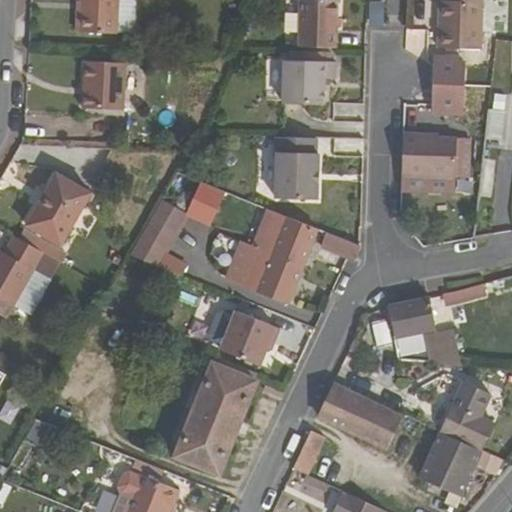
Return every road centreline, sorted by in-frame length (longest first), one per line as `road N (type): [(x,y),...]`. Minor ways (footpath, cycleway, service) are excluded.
road 1 (residential): [(387,276),(351,301),(250,511)]
road 2 (residential): [(383,46),(387,276)]
road 3 (residential): [(511,253),(387,276)]
